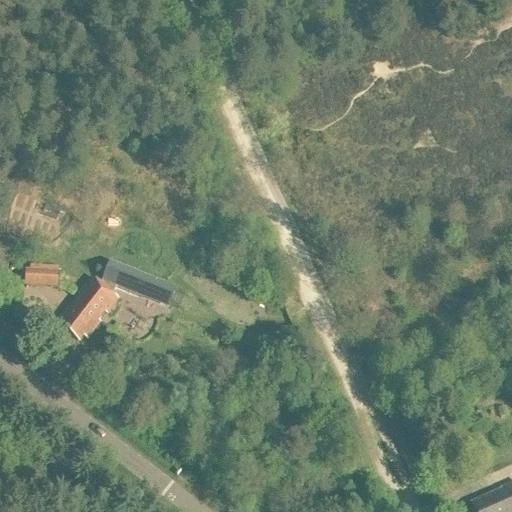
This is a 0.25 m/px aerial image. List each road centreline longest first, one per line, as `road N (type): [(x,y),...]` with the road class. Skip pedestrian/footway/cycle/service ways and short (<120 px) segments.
road 1 (track): [(403,511),(176,0)]
road 2 (tertiary): [(195,511),(0,361)]
